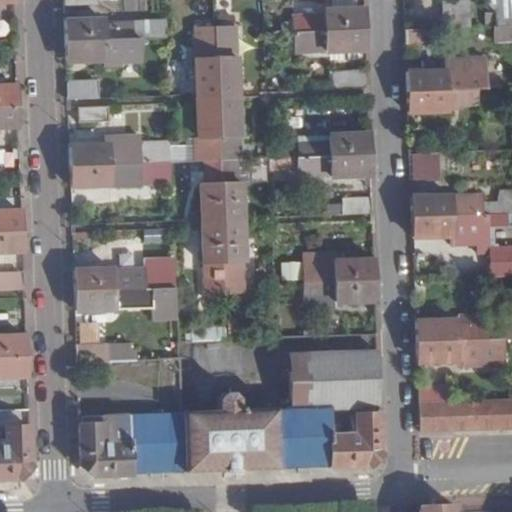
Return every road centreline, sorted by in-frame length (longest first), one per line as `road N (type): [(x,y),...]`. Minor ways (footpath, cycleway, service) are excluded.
road 1 (residential): [(57,505),(41,0)]
road 2 (residential): [(383,0),(402,481)]
road 3 (residential): [(402,481),(363,492),(57,505)]
